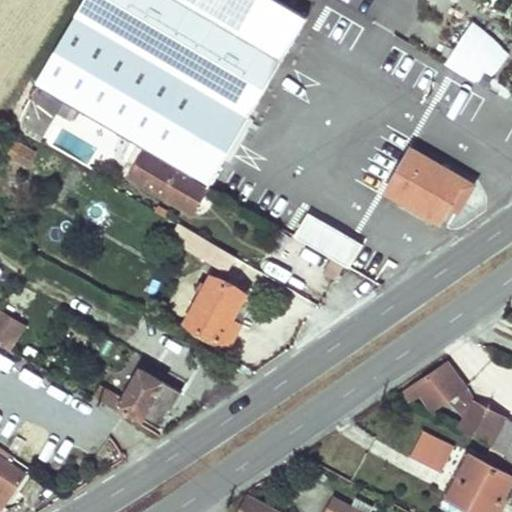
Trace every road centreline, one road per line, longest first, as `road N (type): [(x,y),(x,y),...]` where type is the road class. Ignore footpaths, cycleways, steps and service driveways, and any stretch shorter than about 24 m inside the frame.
road 1 (primary): [(511,226),(96,511)]
road 2 (primary): [(172,511),(511,276)]
road 3 (unknown): [(471,255),(342,176),(341,152),(358,123),(396,100),(427,100),(511,155)]
